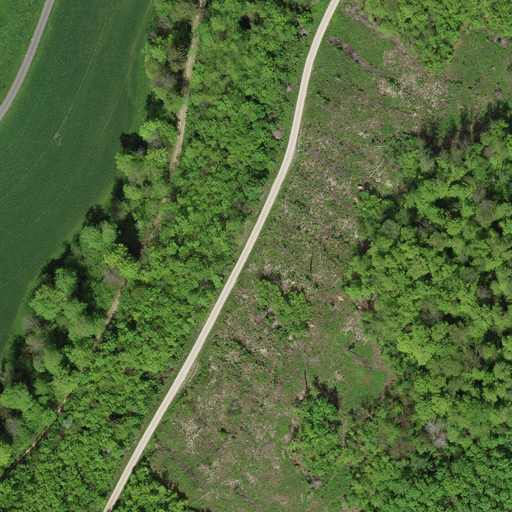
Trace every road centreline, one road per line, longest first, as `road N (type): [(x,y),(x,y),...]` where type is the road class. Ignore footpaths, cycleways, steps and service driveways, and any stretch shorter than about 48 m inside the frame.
road 1 (track): [(105,511),(284,179),(339,0)]
road 2 (track): [(209,0),(153,253),(94,378),(0,485)]
